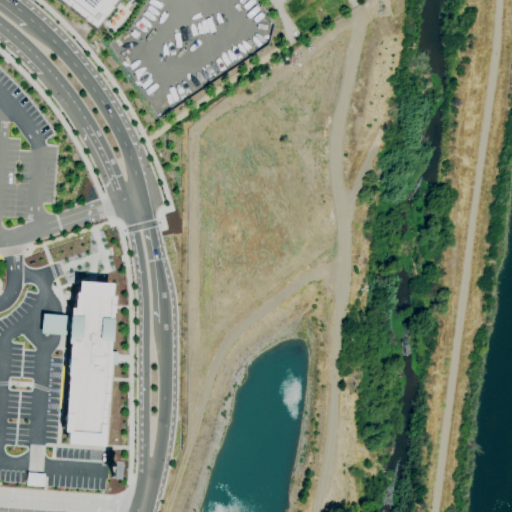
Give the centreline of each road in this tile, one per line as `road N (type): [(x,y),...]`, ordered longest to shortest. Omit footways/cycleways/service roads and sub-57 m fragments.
road 1 (track): [(498,0),(435,511)]
road 2 (track): [(192,431),(195,131),(214,110),(359,14)]
road 3 (track): [(165,511),(217,355),(267,306),(341,258)]
road 4 (secondary): [(127,203),(144,295),(150,475)]
road 5 (secondary): [(142,198),(109,116),(31,21)]
road 6 (secondary): [(150,475),(164,407),(165,323)]
road 7 (secondary): [(0,25),(91,124)]
road 8 (secondary): [(165,323),(142,198)]
